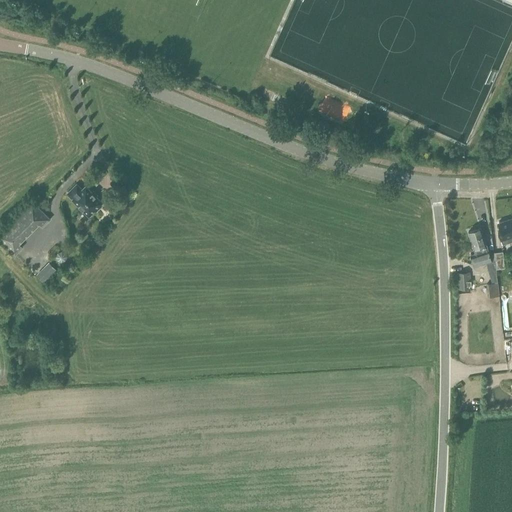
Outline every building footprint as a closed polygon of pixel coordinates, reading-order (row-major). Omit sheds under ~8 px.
[(103,202),(86,186),(82,189),(77,184),(67,193),(73,199),(72,199),(89,216),(95,210),(96,211),(103,205),(101,204),(103,202)] [(51,219),(32,200),(0,232),(0,239),(15,255),(23,247),(19,243),(39,224),(43,227),(51,219)] [(511,218),(498,222),(500,229),(498,230),(501,241),(511,238),(511,240),(511,218)] [(481,228),(469,232),(476,253),(470,255),(474,265),(491,260),(481,228)] [(503,252),(494,253),(495,261),(496,269),(505,268),(503,252)] [(49,262),(37,275),(46,284),(59,272),(49,262)] [(470,272),(458,273),(459,289),(471,288),(470,272)] [(488,298),(499,296),(498,283),(487,284),(488,298)] [(475,431),(477,417),(468,416),(467,430),(475,431)]
